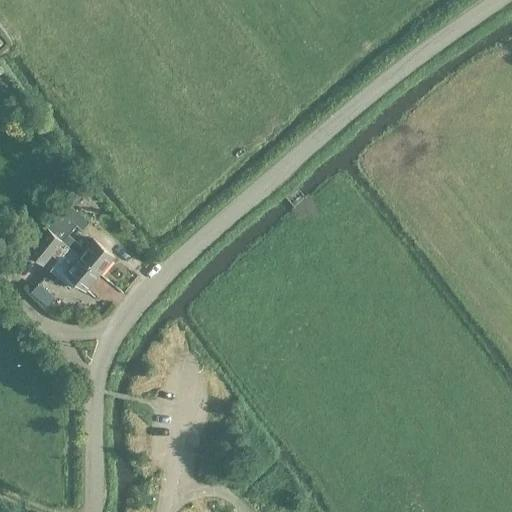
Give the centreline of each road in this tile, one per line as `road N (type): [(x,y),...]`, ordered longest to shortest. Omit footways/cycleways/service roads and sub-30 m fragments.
road 1 (unclassified): [(117,323),(276,175),(494,0)]
road 2 (unclassified): [(92,511),(93,389)]
